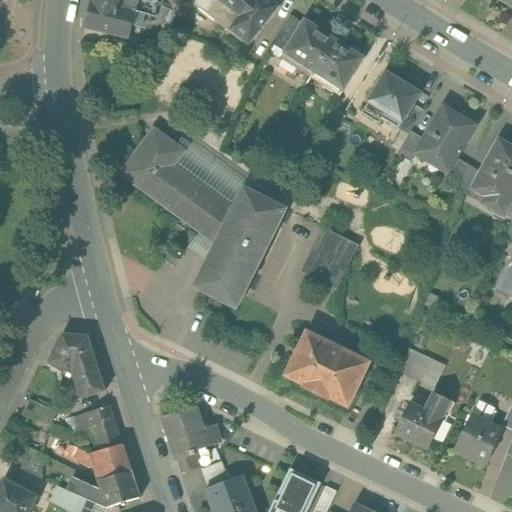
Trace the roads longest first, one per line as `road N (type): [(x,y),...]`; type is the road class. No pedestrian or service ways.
road 1 (residential): [(128,377),(186,371),(456,511)]
road 2 (tertiary): [(58,84),(102,291)]
road 3 (residential): [(102,291),(58,305),(37,326),(0,401)]
road 4 (tertiary): [(128,377),(176,511)]
road 5 (secondary): [(511,73),(390,0)]
